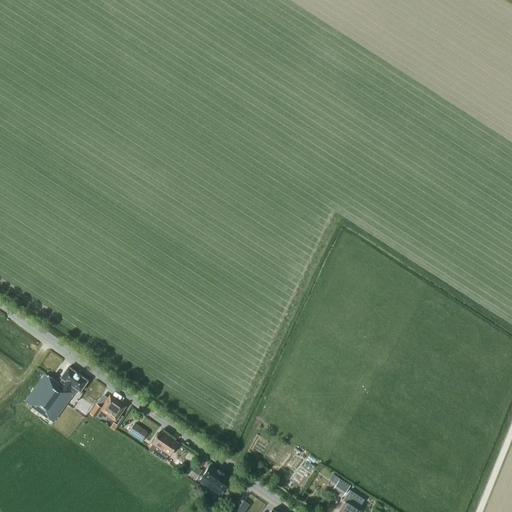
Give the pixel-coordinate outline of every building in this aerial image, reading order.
[(79,391),(87,381),(68,367),(60,377),(62,379),(59,384),(56,382),(52,379),(52,380),(44,374),(25,401),(51,420),(54,422),(72,396),(72,394),(73,395),(77,389),(79,391)] [(115,421),(125,407),(109,395),(101,407),(97,404),(90,414),(96,418),(100,420),(105,420),(108,416),(115,421)] [(113,422),(109,428),(114,431),(118,425),(113,422)] [(147,432),(134,423),(129,432),(142,441),(147,432)] [(160,431),(151,443),(152,444),(148,450),(165,461),(177,443),(160,431)] [(177,459),(172,465),(180,470),(183,467),(184,468),(188,464),(179,458),(178,460),(177,459)] [(195,465),(188,476),(195,480),(202,470),(195,465)] [(210,465),(202,477),(199,480),(219,494),(229,478),(210,465)] [(343,495),(350,485),(340,478),(333,488),(343,495)] [(357,511),(359,510),(357,510),(364,500),(349,490),(343,500),(345,501),(337,511),(357,511)] [(244,501),(239,506),(245,511),(250,505),(244,501)]
